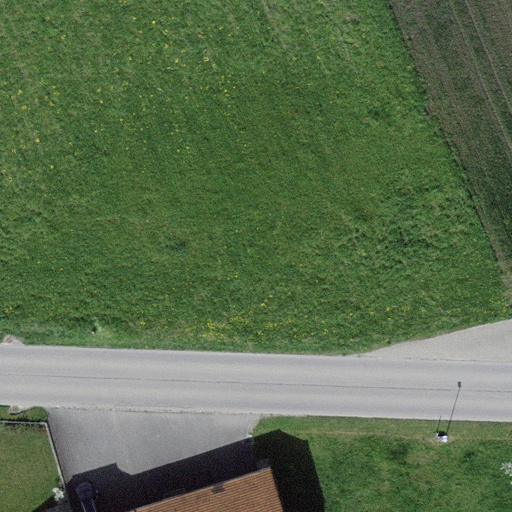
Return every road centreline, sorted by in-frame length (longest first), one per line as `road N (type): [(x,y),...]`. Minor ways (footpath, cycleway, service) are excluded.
road 1 (tertiary): [(0,374),(511,391)]
road 2 (track): [(511,340),(374,386)]
